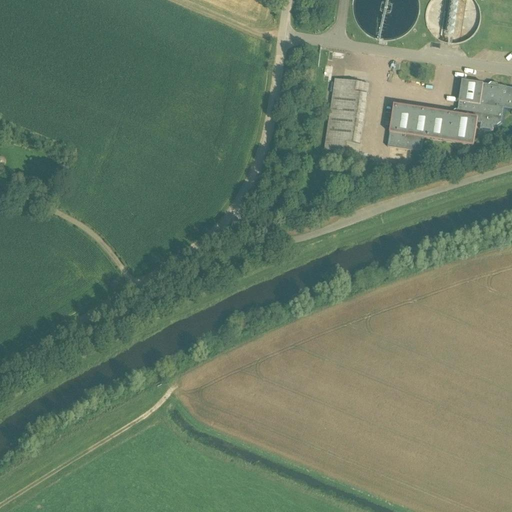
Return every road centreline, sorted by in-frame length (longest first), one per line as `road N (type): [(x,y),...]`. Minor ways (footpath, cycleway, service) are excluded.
road 1 (unclassified): [(225,220),(296,240),(511,167)]
road 2 (unclassified): [(0,369),(168,267),(225,220)]
road 3 (unclassified): [(225,220),(257,166),(270,120),(286,0)]
road 4 (unknown): [(282,35),(511,68)]
road 5 (track): [(175,382),(146,415),(0,505)]
